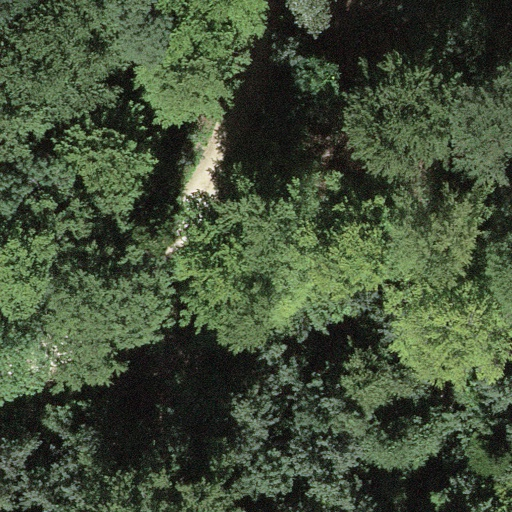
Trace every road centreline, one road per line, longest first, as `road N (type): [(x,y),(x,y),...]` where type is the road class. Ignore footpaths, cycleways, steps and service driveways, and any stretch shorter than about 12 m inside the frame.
road 1 (track): [(257,0),(256,66),(202,199),(83,337),(0,381)]
road 2 (track): [(511,295),(480,319),(449,368),(391,511)]
